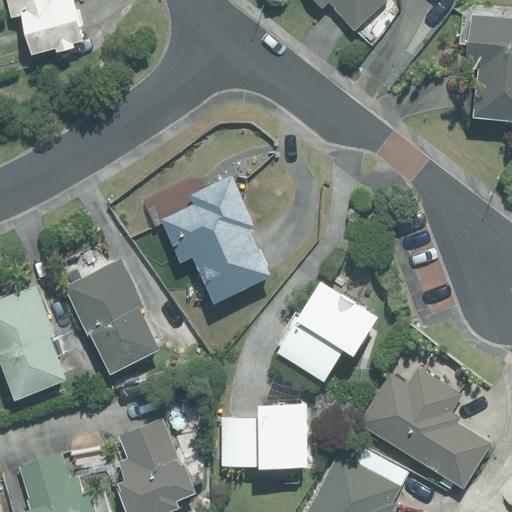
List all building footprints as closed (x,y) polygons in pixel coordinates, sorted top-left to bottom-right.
[(68,47),(79,45),(70,0),(3,0),(8,21),(20,18),(28,56),(52,52),(53,55),(69,52),(68,47)] [(310,0),(320,10),(326,4),(352,32),(386,1),(385,0),(310,0)] [(464,69),(475,70),(469,120),(511,124),(511,22),(470,17),(464,69)] [(188,197),(193,208),(158,224),(177,266),(189,261),(209,305),(266,279),(245,233),(253,230),(229,178),(188,197)] [(133,311),(139,308),(118,264),(62,289),(84,337),(87,336),(106,377),(154,355),(133,311)] [(317,285),(273,355),(320,385),(339,355),(348,360),(372,320),(317,285)] [(33,290),(0,301),(0,377),(10,405),(62,386),(45,340),(51,338),(33,290)] [(175,343),(162,349),(170,367),(183,361),(175,343)] [(389,377),(358,425),(460,491),(489,447),(454,424),(457,419),(448,413),(458,399),(415,371),(404,387),(389,377)] [(303,472),(301,406),(254,408),(255,419),(218,420),(219,471),(254,470),(254,473),(303,472)] [(128,461),(117,466),(125,485),(115,489),(123,511),(171,511),(175,510),(173,504),(193,496),(182,467),(178,468),(159,422),(119,438),(128,461)] [(390,511),(393,508),(388,505),(397,489),(338,455),(305,511),(390,511)] [(92,511),(87,495),(80,497),(74,478),(67,481),(58,456),(18,469),(32,511),(31,511),(92,511)]
